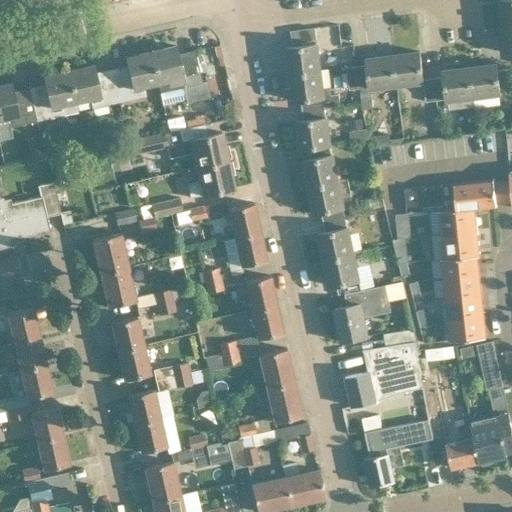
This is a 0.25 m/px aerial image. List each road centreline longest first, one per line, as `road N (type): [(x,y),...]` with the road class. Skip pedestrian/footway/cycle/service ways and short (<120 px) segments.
road 1 (residential): [(348,511),(237,19)]
road 2 (residential): [(119,511),(59,267),(44,259),(0,269)]
road 3 (residential): [(0,47),(210,0)]
road 4 (residential): [(237,19),(398,0)]
